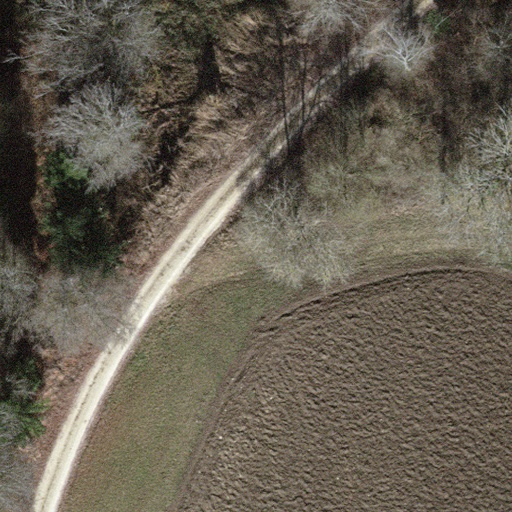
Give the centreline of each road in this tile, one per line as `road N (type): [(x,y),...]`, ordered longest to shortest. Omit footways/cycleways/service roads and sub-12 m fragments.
road 1 (track): [(57,511),(72,465),(184,260),(477,174),(511,197)]
road 2 (track): [(184,260),(335,49),(397,0)]
